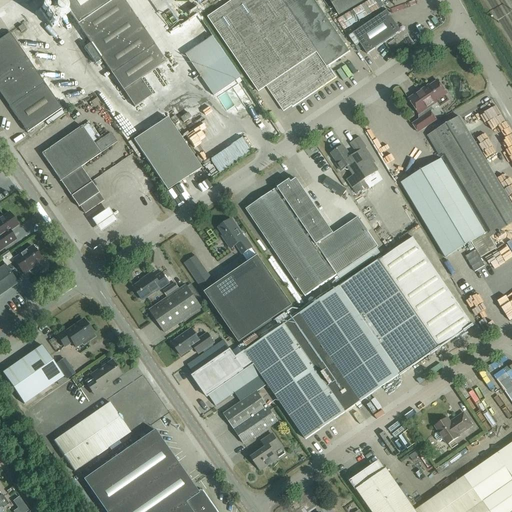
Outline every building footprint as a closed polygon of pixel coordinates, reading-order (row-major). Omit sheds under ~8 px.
[(33,0),(28,0),(22,2),(24,12),(36,9),(33,0)] [(143,29),(122,0),(57,0),(50,5),(50,6),(48,8),(46,5),(39,10),(52,28),(61,22),(65,29),(76,22),(112,75),(134,108),(152,95),(141,79),(165,62),(143,29)] [(292,105),(333,77),(327,68),(350,52),(314,0),(233,0),(207,18),(258,92),(266,87),(283,112),(292,106),(292,105)] [(329,0),(339,16),(366,0),(329,0)] [(379,0),(370,0),(337,20),(344,31),(384,7),(379,0)] [(0,12),(0,19),(1,25),(20,22),(19,16),(11,17),(10,11),(0,12)] [(367,55),(401,32),(387,11),(353,34),(367,55)] [(27,24),(32,37),(40,33),(35,21),(27,24)] [(242,78),(210,33),(190,47),(192,51),(186,55),(215,97),(242,78)] [(61,109),(9,34),(0,40),(0,93),(10,108),(12,107),(17,115),(15,116),(27,133),(61,109)] [(349,36),(345,39),(351,49),(355,46),(349,36)] [(424,89),(409,99),(419,114),(418,115),(419,120),(412,124),(418,133),(437,120),(431,112),(433,110),(431,107),(437,103),(440,107),(449,101),(446,95),(447,94),(438,81),(424,90),(424,89)] [(436,163),(480,237),(486,234),(489,238),(511,224),(511,205),(460,117),(428,136),(442,159),(436,163)] [(167,191),(201,168),(167,118),(133,141),(167,191)] [(92,142),(82,126),(42,154),(60,181),(81,167),(117,142),(110,133),(104,137),(103,135),(100,137),(92,142)] [(367,185),(364,181),(373,175),(379,171),(374,164),(376,163),(366,148),(366,147),(360,138),(350,143),(356,154),(350,157),(342,145),(330,153),(336,162),(335,163),(340,170),(347,166),(353,175),(353,176),(347,180),(352,189),(353,189),(377,225),(389,217),(367,185)] [(471,243),(480,237),(436,163),(401,183),(446,258),(471,243)] [(146,190),(150,188),(145,178),(141,180),(146,190)] [(334,234),(296,179),(292,182),(290,180),(246,210),(305,297),(379,247),(358,218),(334,234)] [(70,196),(78,208),(80,207),(85,214),(104,201),(91,181),(70,196)] [(233,209),(239,204),(233,195),(227,199),(233,209)] [(108,209),(91,220),(100,233),(117,222),(108,209)] [(18,226),(9,213),(4,217),(3,215),(0,217),(0,250),(16,240),(10,231),(18,226)] [(245,239),(232,219),(219,228),(227,241),(226,241),(231,249),(236,245),(242,254),(252,248),(245,238),(245,239)] [(480,237),(471,243),(480,258),(496,249),(489,238),(486,234),(480,237)] [(224,340),(188,365),(216,407),(261,375),(306,440),(473,325),(413,238),(236,359),(224,340)] [(44,267),(45,265),(42,260),(32,246),(13,260),(24,274),(30,270),(29,269),(33,266),(36,271),(38,271),(44,267)] [(12,258),(9,253),(0,259),(4,264),(12,258)] [(199,285),(210,277),(196,256),(185,264),(199,285)] [(210,277),(199,285),(204,292),(239,343),(292,306),(257,256),(215,285),(210,277)] [(0,295),(18,283),(5,265),(0,268),(0,295)] [(170,284),(162,273),(155,278),(152,273),(144,278),(145,279),(133,287),(143,301),(156,292),(157,293),(170,284)] [(191,294),(196,291),(191,284),(187,287),(186,285),(179,290),(173,294),(149,310),(165,333),(202,308),(191,294)] [(173,294),(179,290),(175,284),(169,288),(173,294)] [(66,332),(65,330),(57,336),(65,347),(72,342),(76,348),(86,341),(87,343),(95,337),(83,320),(66,332)] [(199,339),(191,329),(172,343),(181,356),(190,350),(194,348),(199,354),(214,343),(207,333),(199,339)] [(64,377),(42,345),(3,373),(24,404),(64,377)] [(100,390),(108,385),(108,384),(121,375),(112,361),(97,371),(99,373),(85,382),(92,392),(99,388),(100,390)] [(244,444),(277,422),(258,393),(225,416),(234,430),(244,444)] [(130,433),(110,403),(76,426),(53,442),(74,472),(119,441),(130,433)] [(472,426),(464,413),(450,423),(447,418),(444,421),(442,421),(439,423),(438,425),(435,427),(439,432),(435,434),(435,437),(438,441),(440,442),(444,440),(447,445),(460,437),(459,435),(472,426)] [(196,490),(155,430),(83,480),(105,511),(215,511),(206,497),(207,494),(206,494),(203,489),(199,488),(196,490)] [(261,471),(278,459),(273,451),(280,446),(272,434),(261,442),(266,448),(252,458),(261,471)] [(380,462),(350,482),(356,491),(357,490),(371,511),(511,511),(511,444),(415,511),(386,469),(385,470),(380,462)] [(0,507),(3,506),(4,508),(8,504),(1,495),(0,495),(0,507)] [(24,504),(19,497),(13,501),(18,508),(24,504)]
